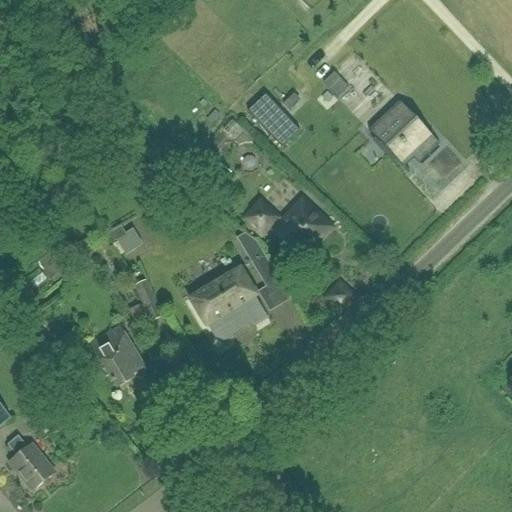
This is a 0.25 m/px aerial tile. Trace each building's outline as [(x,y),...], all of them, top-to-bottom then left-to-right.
[(339,74),(328,85),(344,101),(355,91),(339,74)] [(267,97),(248,114),(280,150),(299,133),(267,97)] [(368,132),(408,174),(409,173),(405,168),(413,159),(418,164),(439,145),(399,103),(368,132)] [(304,260),(331,230),(301,203),(282,224),(260,204),(245,220),(263,237),(270,229),(304,260)] [(126,235),(118,240),(127,255),(135,251),(126,235)] [(240,245),(253,257),(262,248),(249,235),(240,245)] [(279,282),(264,257),(255,262),(270,287),(279,282)] [(254,328),(267,319),(254,298),(256,297),(240,270),(189,301),(205,328),(207,327),(220,348),(234,340),(232,337),(252,325),(254,328)] [(162,319),(145,282),(134,287),(143,308),(131,314),(137,325),(148,319),(151,324),(162,319)] [(130,376),(144,369),(130,344),(131,343),(122,328),(90,345),(99,361),(115,389),(132,380),(130,376)] [(0,429),(10,422),(0,408),(0,429)] [(32,494),(55,476),(32,447),(27,451),(16,439),(7,447),(17,459),(9,466),(32,494)]
